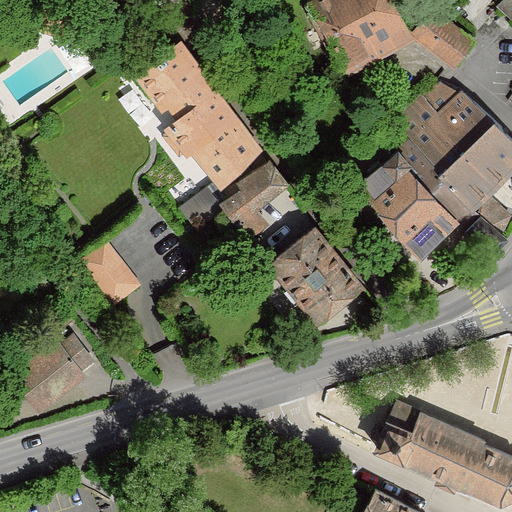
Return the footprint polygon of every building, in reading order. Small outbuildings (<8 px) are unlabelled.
[(391,0),(312,0),(310,1),(348,74),(413,40),(391,0)] [(511,16),(511,0),(505,0),(500,6),(511,16)] [(476,41),(434,9),(414,35),(456,67),(476,41)] [(240,116),(183,38),(134,73),(163,113),(171,106),(180,118),(165,129),(191,158),(195,154),(222,191),(253,160),(256,137),(240,116)] [(476,208),(511,173),(511,132),(502,119),(463,90),(439,84),(424,93),(393,120),(444,172),(476,208)] [(423,258),(462,221),(403,148),(362,181),(423,258)] [(247,240),(271,222),(262,210),(294,186),(274,159),(240,184),(243,188),(221,204),(247,240)] [(212,181),(183,202),(195,218),(224,197),(212,181)] [(479,221),(467,234),(490,256),(504,241),(479,221)] [(320,224),(270,263),(317,323),(367,285),(320,224)] [(171,228),(145,247),(170,282),(196,263),(171,228)] [(105,240),(81,259),(114,302),(138,283),(105,240)] [(57,339),(8,377),(38,415),(87,376),(57,339)] [(396,401),(386,426),(377,423),(371,436),(380,441),(379,444),(377,449),(442,476),(438,483),(456,490),(459,483),(505,502),(511,499),(511,455),(487,445),(488,442),(396,401)] [(418,511),(375,489),(362,511),(418,511)]
